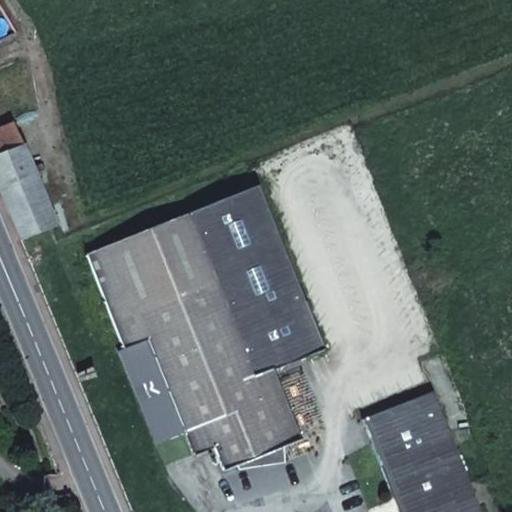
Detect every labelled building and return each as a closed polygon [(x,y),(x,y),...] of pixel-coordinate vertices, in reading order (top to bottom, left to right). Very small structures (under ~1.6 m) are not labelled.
[(0,127),(0,189),(21,240),(51,227),(56,226),(14,122),(0,127)] [(215,447),(224,470),(237,465),(253,459),(284,446),(301,440),(272,370),(323,349),(256,185),(88,254),(115,325),(139,315),(148,338),(186,432),(206,425),(215,447)] [(124,347),(148,338),(139,315),(115,325),(124,347)] [(478,511),(431,391),(362,420),(390,491),(405,498),(399,511),(478,511)] [(194,454),(215,447),(206,425),(186,432),(194,454)] [(253,459),(237,465),(239,469),(285,462),(284,446),(253,459)] [(390,491),(398,511),(399,511),(405,498),(390,491)]
